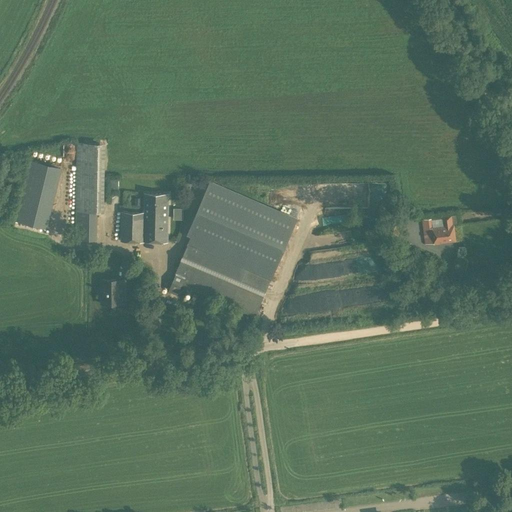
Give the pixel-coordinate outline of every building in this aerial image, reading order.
[(104,212),(105,143),(77,142),(75,240),(97,240),(97,212),(104,212)] [(30,158),(15,218),(48,226),(62,166),(30,158)] [(172,281),(168,291),(176,294),(180,284),(255,316),(275,269),(284,249),(297,219),(210,182),(189,232),(192,233),(172,281)] [(145,193),(144,212),(122,212),(121,240),(168,241),(168,193),(145,193)] [(185,218),(185,208),(176,208),(176,218),(185,218)] [(341,214),(325,217),(326,225),(342,222),(341,214)] [(442,216),(443,226),(431,228),(430,219),(423,219),(426,244),(456,241),(454,225),(457,225),(456,215),(442,216)] [(387,222),(383,236),(394,239),(399,225),(387,222)] [(324,233),(325,247),(351,246),(350,232),(324,233)] [(123,279),(101,279),(102,303),(123,303),(123,279)]
